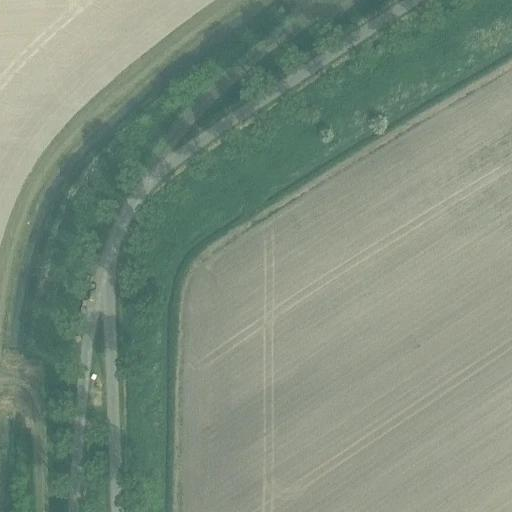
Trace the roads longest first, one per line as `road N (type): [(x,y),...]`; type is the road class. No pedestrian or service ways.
road 1 (unclassified): [(104,297),(115,234),(152,176),(412,0)]
road 2 (track): [(307,0),(304,18),(282,41),(197,109),(152,176)]
road 3 (unclassified): [(72,511),(90,320),(104,297)]
road 4 (unclassified): [(115,511),(104,297)]
